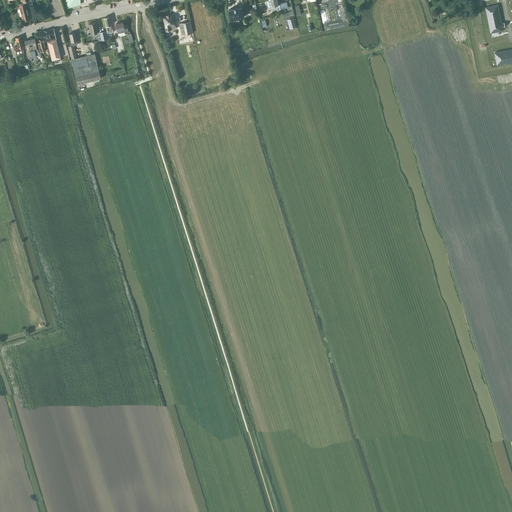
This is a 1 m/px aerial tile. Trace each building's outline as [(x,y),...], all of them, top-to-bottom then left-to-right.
[(281,7),(281,9),(288,8),(287,2),(279,4),(277,0),(268,0),(269,1),(267,1),(268,7),(271,7),(271,9),(281,7)] [(20,8),(18,8),(20,13),(21,13),(23,21),(30,19),(25,3),(21,4),(19,5),(20,8)] [(498,5),(485,7),(491,33),(503,31),(502,27),(505,27),(504,23),(502,23),(498,5)] [(239,18),(244,17),(242,7),(229,9),(231,20),(233,19),(234,24),(240,23),(239,18)] [(163,16),(165,28),(166,31),(176,29),(173,14),(163,16)] [(113,33),(110,17),(104,18),(106,26),(105,26),(107,34),(113,33)] [(182,35),(193,33),(193,31),(190,21),(180,24),(182,35)] [(96,22),(88,24),(90,29),(86,30),(88,36),(91,35),(91,33),(98,32),(96,22)] [(123,23),(116,24),(118,34),(128,31),(127,25),(124,26),(123,23)] [(59,59),(61,58),(53,28),(39,32),(40,39),(43,38),(44,42),(48,42),(48,43),(46,43),(49,55),(51,54),(51,57),(52,59),(52,60),(54,60),(55,63),(59,62),(59,59)] [(106,31),(99,32),(100,40),(108,38),(106,31)] [(70,42),(71,46),(68,47),(77,84),(101,79),(95,54),(91,54),(87,55),(77,58),(74,45),(78,45),(75,32),(69,34),(71,42),(70,42)] [(23,49),(23,47),(21,37),(15,38),(17,46),(14,47),(15,51),(16,54),(17,54),(18,54),(19,54),(20,53),(23,52),(23,49)] [(26,50),(29,50),(31,57),(37,56),(41,59),(43,64),(46,63),(41,53),(39,52),(38,50),(37,50),(36,45),(35,38),(24,40),(26,50)] [(40,52),(46,50),(44,42),(43,38),(40,39),(37,40),(40,52)] [(511,49),(495,53),(497,65),(511,61),(511,49)]
